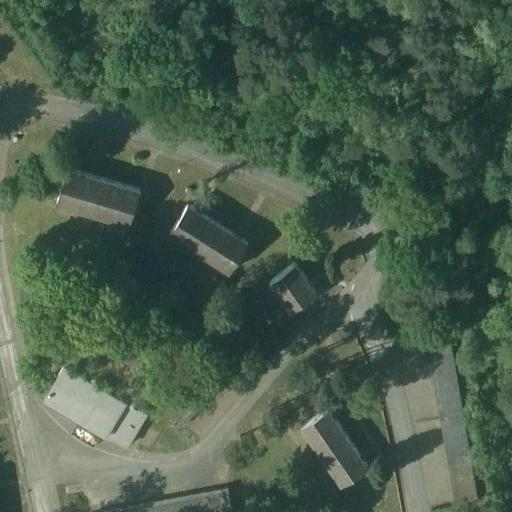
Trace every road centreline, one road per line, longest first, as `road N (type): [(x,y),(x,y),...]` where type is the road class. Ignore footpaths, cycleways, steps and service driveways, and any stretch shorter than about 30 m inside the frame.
road 1 (residential): [(378,297),(398,237),(291,186),(163,144),(0,107)]
road 2 (residential): [(39,474),(187,469),(324,328),(378,297)]
road 3 (residential): [(0,251),(3,345),(39,474)]
road 4 (residential): [(428,511),(378,297)]
road 5 (track): [(511,119),(398,237)]
